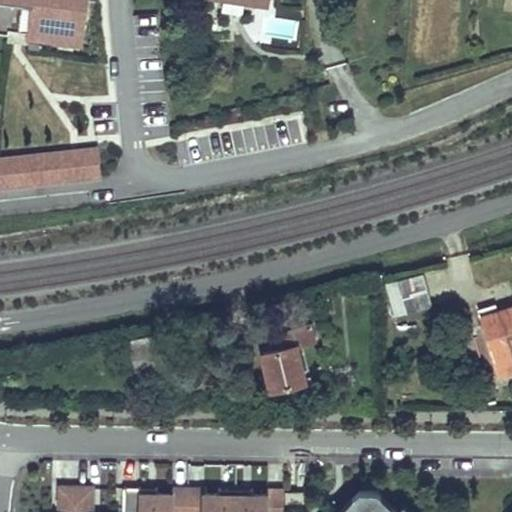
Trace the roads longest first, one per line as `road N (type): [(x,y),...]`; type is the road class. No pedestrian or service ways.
road 1 (residential): [(119,0),(135,163),(166,181),(240,171),(429,116),(511,82)]
road 2 (residential): [(0,324),(292,264),(511,203)]
road 3 (residential): [(511,442),(3,439)]
road 4 (unknown): [(308,0),(336,74),(379,130)]
